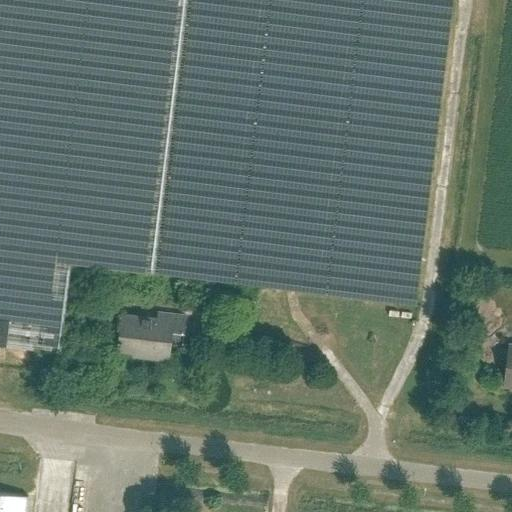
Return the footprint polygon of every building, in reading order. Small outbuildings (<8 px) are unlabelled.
[(71,261),(153,271),(416,303),(453,0),(0,0),(0,318),(63,326),(71,261)] [(182,343),(185,318),(158,314),(157,321),(122,316),(119,340),(117,339),(117,344),(118,344),(117,350),(144,353),(144,357),(167,360),(169,344),(182,346),(183,343),(182,343)] [(0,318),(0,344),(60,352),(63,326),(0,318)] [(442,370),(445,346),(437,345),(434,369),(442,370)] [(29,511),(31,496),(0,492),(0,511),(29,511)]
